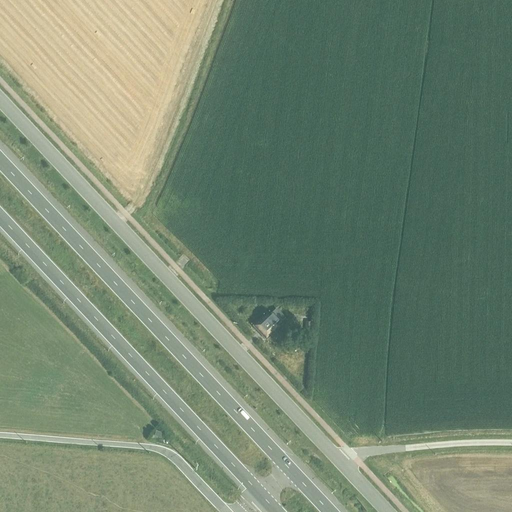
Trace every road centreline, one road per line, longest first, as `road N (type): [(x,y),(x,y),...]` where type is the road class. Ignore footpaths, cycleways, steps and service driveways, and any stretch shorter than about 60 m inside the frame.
road 1 (unclassified): [(342,463),(0,98)]
road 2 (trunk): [(294,472),(0,160)]
road 3 (trunk): [(0,216),(261,495)]
road 4 (unclassified): [(227,511),(157,447),(0,435)]
road 5 (unclassified): [(511,442),(364,451),(342,463)]
